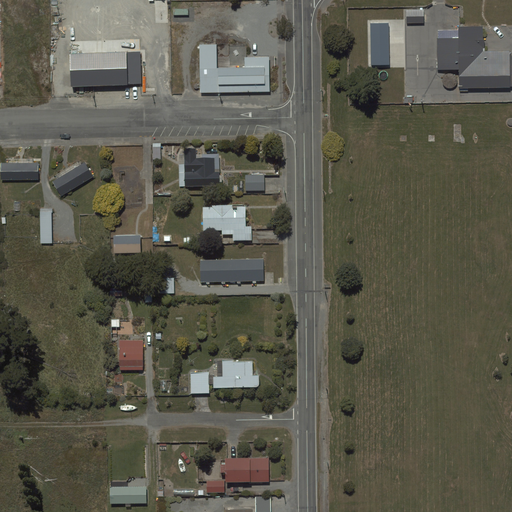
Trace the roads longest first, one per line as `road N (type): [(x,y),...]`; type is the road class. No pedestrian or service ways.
road 1 (primary): [(304,117),(305,418)]
road 2 (residential): [(36,125),(304,117)]
road 3 (residential): [(145,420),(305,418)]
road 4 (unknown): [(0,417),(122,412),(145,420)]
